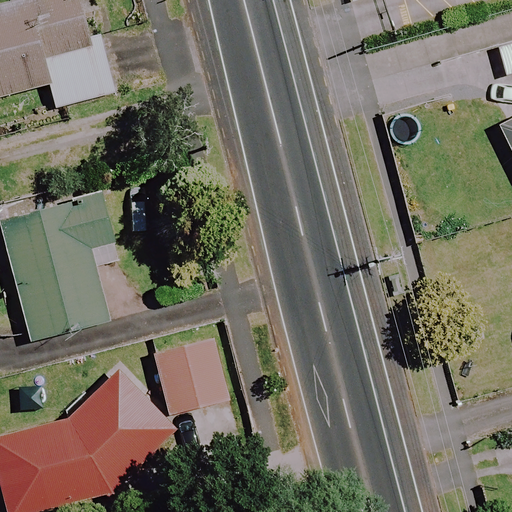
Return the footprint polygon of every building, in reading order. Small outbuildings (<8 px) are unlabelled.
[(96,43),(86,0),(35,0),(0,8),(0,99),(45,89),(50,110),(108,97),(96,43)] [(511,117),(494,126),(511,163),(511,117)] [(117,261),(99,192),(0,218),(0,256),(23,343),(102,322),(88,269),(117,261)] [(198,338),(144,355),(165,419),(219,401),(198,338)] [(153,403),(114,370),(72,418),(0,435),(0,511),(22,511),(93,495),(108,507),(124,489),(120,486),(169,430),(146,411),(153,403)]
